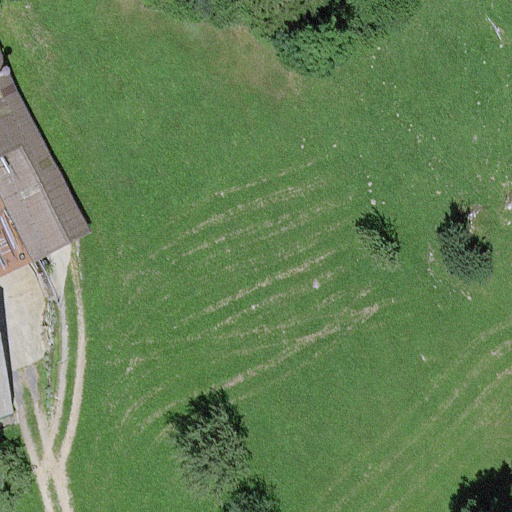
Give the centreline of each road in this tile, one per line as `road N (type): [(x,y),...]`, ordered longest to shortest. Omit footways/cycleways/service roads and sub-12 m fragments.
road 1 (track): [(46,470),(71,335),(58,272)]
road 2 (track): [(61,511),(0,342)]
